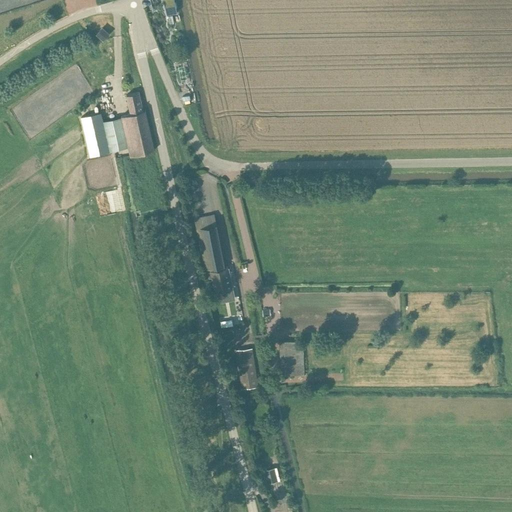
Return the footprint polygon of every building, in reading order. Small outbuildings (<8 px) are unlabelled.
[(163,0),(167,16),(177,13),(174,1),(169,2),(168,0),(163,0)] [(97,33),(97,34),(103,40),(104,39),(109,33),(102,28),(97,33)] [(131,155),(140,153),(154,149),(145,110),(143,110),(139,91),(126,94),(131,113),(121,116),(122,117),(103,121),(101,112),(81,117),(90,156),(129,147),(131,155)] [(195,219),(194,219),(197,229),(196,230),(205,270),(225,266),(224,264),(218,234),(216,225),(214,214),(195,219)] [(228,268),(210,272),(217,302),(234,298),(228,268)] [(302,341),(283,342),(285,376),(304,375),(302,341)] [(235,350),(242,389),(258,387),(252,348),(235,350)] [(267,484),(278,481),(274,468),(264,470),(267,484)]
